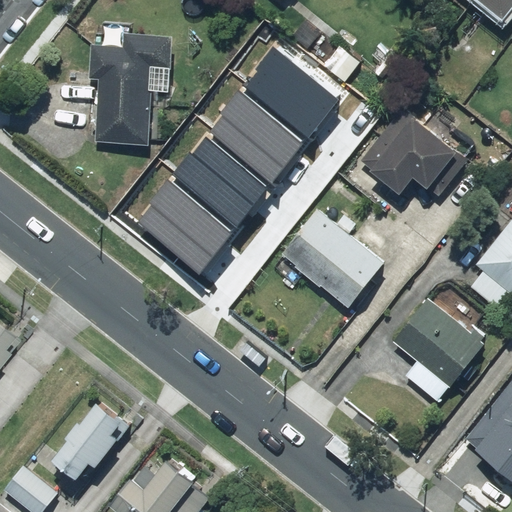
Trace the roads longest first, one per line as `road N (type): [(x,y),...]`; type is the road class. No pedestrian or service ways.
road 1 (primary): [(86,278),(379,511)]
road 2 (residential): [(86,278),(0,388)]
